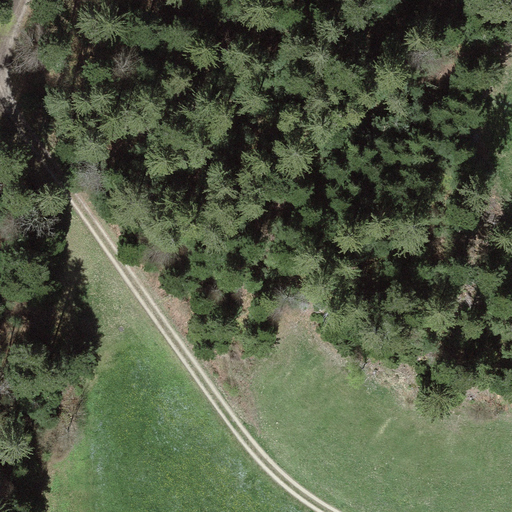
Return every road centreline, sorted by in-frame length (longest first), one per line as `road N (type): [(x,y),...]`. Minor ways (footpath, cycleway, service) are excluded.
road 1 (track): [(238,431),(33,148),(2,94),(0,75)]
road 2 (track): [(238,431),(328,511)]
